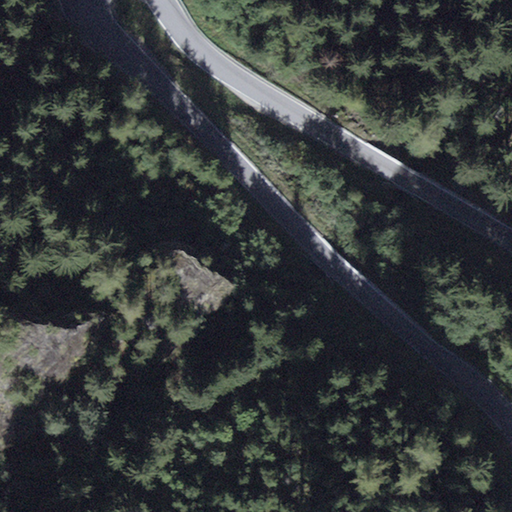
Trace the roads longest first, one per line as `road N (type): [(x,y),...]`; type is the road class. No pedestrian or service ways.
road 1 (tertiary): [(81,0),(85,14),(310,245),(511,421)]
road 2 (tertiary): [(511,238),(203,55),(161,0)]
